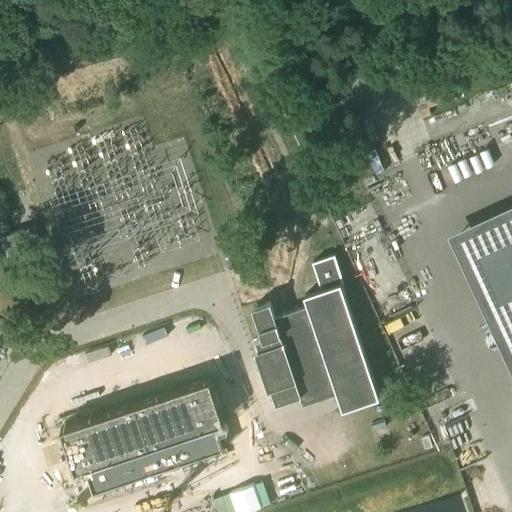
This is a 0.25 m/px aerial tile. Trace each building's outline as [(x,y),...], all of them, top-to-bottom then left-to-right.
[(3,216),(0,217),(0,237),(1,237),(10,234),(3,216)] [(10,234),(1,237),(6,255),(38,244),(32,227),(10,234)] [(380,293),(393,289),(390,278),(407,273),(398,241),(367,249),(380,293)] [(270,301),(253,307),(263,337),(253,340),(257,352),(261,351),(272,384),(268,385),(274,404),(301,395),(304,403),(338,391),(343,408),(379,396),(341,282),(344,282),(335,254),(313,261),(322,288),(305,294),(308,305),(275,316),(270,301)] [(399,334),(416,327),(412,318),(395,325),(399,334)] [(511,356),(511,325),(500,331),(511,356)] [(73,498),(223,448),(208,404),(198,408),(190,384),(61,426),(69,451),(59,454),(73,498)] [(454,428),(459,440),(478,433),(473,420),(454,428)]
